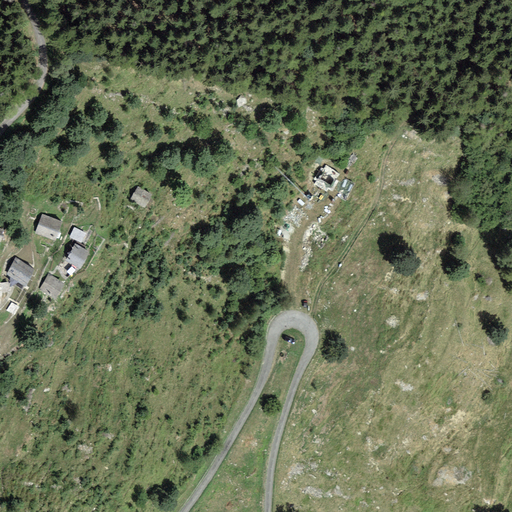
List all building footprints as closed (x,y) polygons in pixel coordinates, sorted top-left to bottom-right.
[(333,179),(320,169),(313,178),(326,188),(333,179)] [(151,194),(138,187),(130,199),(144,207),(151,194)] [(62,220),(42,214),(36,233),(55,240),(62,220)] [(85,233),(74,227),(69,237),(81,243),(85,233)] [(89,251),(75,243),(66,260),(79,268),(89,251)] [(34,269),(16,258),(6,274),(25,285),(34,269)] [(64,282),(49,274),(39,290),(55,299),(64,282)]
